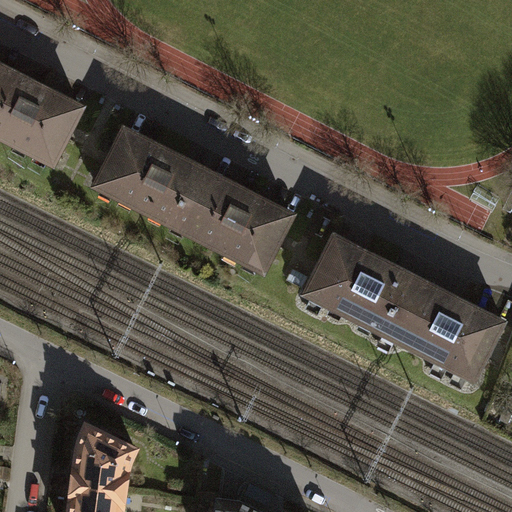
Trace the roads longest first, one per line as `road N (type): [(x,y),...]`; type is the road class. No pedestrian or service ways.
road 1 (residential): [(0,25),(511,279)]
road 2 (residential): [(43,357),(364,511)]
road 3 (residential): [(16,511),(29,392),(43,357)]
